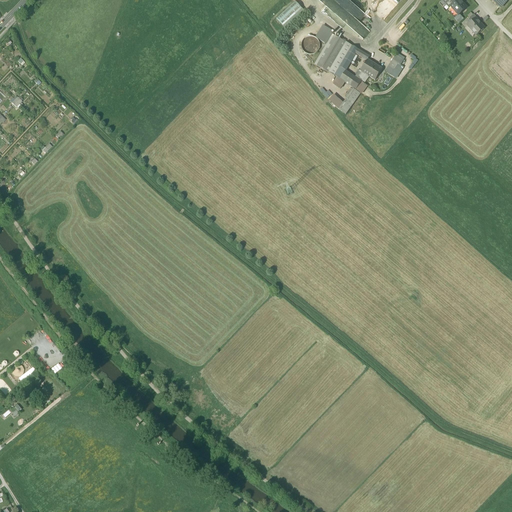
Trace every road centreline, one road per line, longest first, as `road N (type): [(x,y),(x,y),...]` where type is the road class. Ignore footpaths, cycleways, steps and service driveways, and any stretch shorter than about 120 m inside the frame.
road 1 (track): [(511,452),(446,426),(160,186),(40,68),(13,12)]
road 2 (track): [(303,511),(141,379),(57,285),(0,204)]
